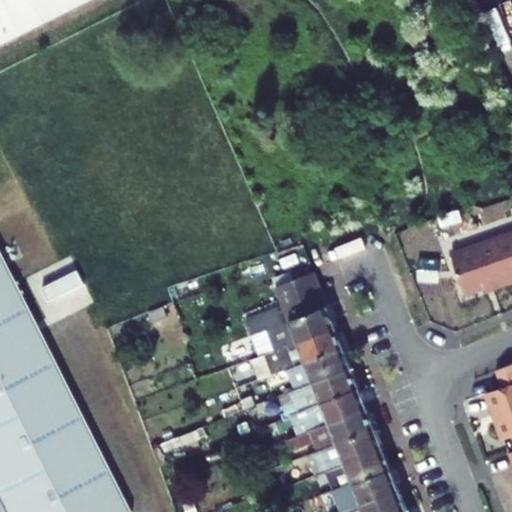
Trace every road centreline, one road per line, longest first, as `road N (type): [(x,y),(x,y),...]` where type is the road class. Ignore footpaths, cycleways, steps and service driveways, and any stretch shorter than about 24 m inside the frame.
road 1 (residential): [(473,511),(422,377)]
road 2 (residential): [(422,377),(375,255)]
